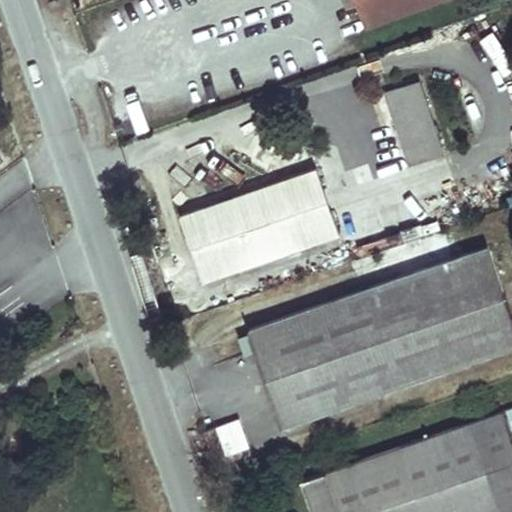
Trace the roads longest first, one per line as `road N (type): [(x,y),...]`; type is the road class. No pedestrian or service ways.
road 1 (unclassified): [(189,511),(17,0)]
road 2 (unknown): [(0,405),(38,376),(131,338)]
